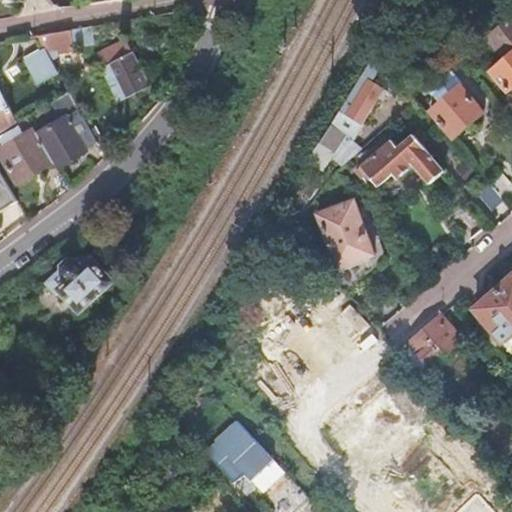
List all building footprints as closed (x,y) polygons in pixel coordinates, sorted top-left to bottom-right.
[(511,24),(511,15),(476,44),(481,49),(490,41),(511,24)] [(96,24),(70,28),(64,29),(41,33),(48,47),(57,62),(63,59),(61,55),(77,48),(95,40),(91,31),(98,28),(96,24)] [(511,24),(490,41),(481,49),(493,64),(484,72),(502,92),(511,84),(511,24)] [(132,44),(101,59),(122,101),(152,86),(147,76),(142,66),(132,44)] [(57,62),(48,47),(28,57),(43,83),(62,72),(57,62)] [(444,70),(449,75),(459,66),(455,61),(444,70)] [(378,67),(368,62),(366,66),(375,72),(378,67)] [(147,64),(142,66),(147,76),(152,74),(147,64)] [(375,72),(366,66),(364,69),(313,150),(327,159),(341,136),(348,140),(373,100),(377,102),(382,95),(367,85),(375,72)] [(444,70),(420,88),(436,106),(440,102),(457,88),(459,86),(449,75),(444,70)] [(0,133),(22,121),(0,76),(0,133)] [(434,108),(427,114),(448,138),(479,113),(457,88),(440,102),(436,106),(434,108)] [(102,145),(83,110),(41,134),(56,162),(60,169),(102,145)] [(41,134),(38,128),(0,150),(0,153),(18,184),(56,162),(41,134)] [(396,151),(389,143),(354,173),(360,180),(365,176),(376,189),(388,179),(392,183),(410,167),(427,186),(442,173),(411,138),(396,151)] [(327,159),(313,150),(304,164),(318,172),(327,159)] [(475,174),(464,161),(453,171),(464,184),(475,174)] [(0,213),(19,202),(0,167),(0,213)] [(511,190),(494,172),(483,182),(501,202),(511,192),(511,190)] [(501,202),(483,182),(472,192),(490,212),(501,202)] [(330,271),(324,275),(346,299),(359,287),(355,282),(373,266),(367,258),(349,204),(313,217),(330,271)] [(491,245),(511,229),(511,213),(483,236),(491,245)] [(69,261),(44,284),(56,297),(60,293),(80,314),(114,284),(94,262),(84,270),(77,262),(69,261)] [(243,276),(232,269),(224,280),(234,287),(243,276)] [(511,277),(496,292),(511,310),(511,277)] [(511,336),(511,310),(496,292),(475,310),(504,344),(511,336)] [(438,318),(397,354),(420,378),(459,343),(438,318)] [(170,433),(183,444),(200,427),(187,417),(170,433)] [(279,473),(229,421),(209,441),(211,443),(199,455),(230,486),(241,475),(244,480),(258,493),(279,473)] [(435,494),(477,455),(457,434),(415,472),(435,494)]
